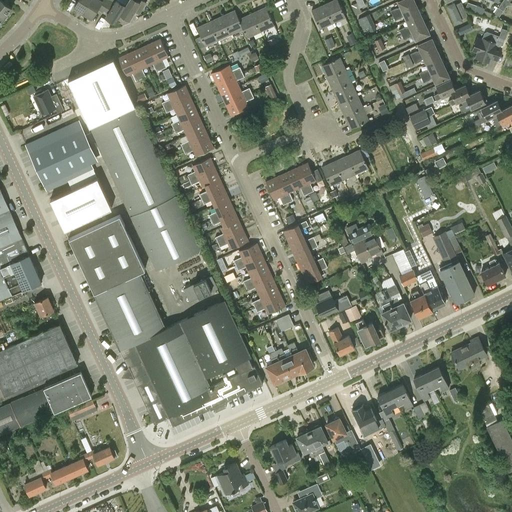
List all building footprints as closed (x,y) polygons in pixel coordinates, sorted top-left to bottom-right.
[(1,0),(0,0),(0,18),(2,20),(12,8),(1,0)] [(83,13),(90,0),(77,0),(73,7),(83,13)] [(98,0),(90,0),(83,13),(91,19),(100,4),(105,7),(109,1),(108,1),(108,0),(102,0),(102,2),(98,0)] [(109,1),(105,7),(110,10),(106,17),(115,23),(121,13),(125,6),(128,0),(117,0),(117,1),(115,0),(108,0),(108,1),(109,1)] [(136,0),(128,0),(125,6),(121,13),(130,19),(134,11),(139,14),(146,3),(141,0),(140,2),(136,0)] [(337,0),(334,0),(324,5),(333,23),(346,17),(337,0)] [(400,0),(398,2),(400,7),(397,8),(391,10),(393,15),(416,5),(413,0),(400,0)] [(453,3),(447,5),(455,23),(462,20),(461,18),(467,15),(461,1),(454,4),(453,3)] [(499,8),(503,11),(506,7),(507,5),(502,2),(500,5),(498,7),(499,8)] [(333,23),(324,5),(311,11),(320,29),(333,23)] [(416,5),(393,15),(395,20),(402,17),(401,16),(404,15),(407,21),(420,14),(416,5)] [(266,7),(252,13),(261,32),(274,25),(266,7)] [(498,7),(494,15),(499,17),(503,11),(499,8),(498,7)] [(235,10),(222,16),(231,34),(243,29),(239,19),(235,10)] [(261,32),(252,13),(239,19),(243,29),(247,38),(261,32)] [(361,27),(373,21),(370,14),(358,19),(361,27)] [(407,21),(409,26),(406,27),(406,26),(399,30),(402,35),(425,24),(420,14),(407,21)] [(222,16),(209,22),(218,40),(231,34),(222,16)] [(376,29),(373,21),(361,27),(362,29),(363,29),(364,32),(369,30),(370,32),(376,29)] [(218,40),(209,22),(196,28),(205,46),(218,40)] [(457,28),(459,34),(473,29),(471,23),(457,28)] [(425,24),(402,35),(404,39),(409,37),(411,42),(415,40),(429,34),(425,24)] [(484,32),(482,40),(477,38),(472,50),(478,52),(476,58),(488,62),(494,46),(502,49),(508,31),(502,28),(499,36),(487,31),(484,32)] [(267,36),(270,43),(278,39),(275,32),(267,36)] [(347,35),(350,44),(356,42),(353,33),(347,35)] [(335,45),(331,36),(324,40),(328,48),(335,45)] [(377,46),(383,43),(380,38),(374,40),(377,46)] [(417,45),(420,50),(417,51),(410,54),(413,59),(436,48),(431,38),(417,45)] [(167,67),(163,59),(169,57),(160,39),(150,44),(162,69),(167,67)] [(383,43),(377,46),(379,51),(385,48),(383,43)] [(150,44),(139,48),(147,66),(153,64),(157,71),(162,69),(150,44)] [(235,56),(250,52),(249,47),(234,52),(235,56)] [(147,66),(139,48),(129,53),(140,79),(146,76),(142,69),(147,66)] [(436,48),(413,59),(415,63),(417,62),(419,66),(426,63),(426,64),(440,58),(436,48)] [(259,59),(255,52),(248,55),(251,62),(259,59)] [(140,79),(129,53),(118,58),(126,76),(132,73),(136,81),(140,79)] [(204,56),(207,63),(213,60),(210,53),(204,56)] [(405,62),(411,59),(408,53),(402,56),(405,62)] [(327,78),(345,70),(340,57),(321,66),(327,78)] [(511,58),(508,57),(505,65),(503,64),(503,65),(511,68),(511,58)] [(426,64),(429,69),(426,70),(426,69),(419,73),(421,78),(445,67),(440,58),(426,64)] [(68,80),(89,125),(135,104),(114,59),(68,80)] [(411,59),(405,62),(408,68),(414,65),(411,59)] [(263,69),(260,63),(254,66),(257,72),(263,69)] [(240,67),(232,70),(229,65),(211,73),(216,83),(242,72),(240,67)] [(166,78),(172,76),(169,67),(163,69),(166,78)] [(445,67),(421,78),(424,82),(430,79),(433,78),(435,83),(449,77),(445,67)] [(351,82),(345,70),(327,78),(333,91),(351,82)] [(242,72),(216,83),(221,94),(239,86),(236,80),(244,76),(242,72)] [(258,76),(259,79),(260,83),(268,79),(265,73),(258,76)] [(44,87),(54,82),(51,76),(41,80),(44,87)] [(436,86),(439,93),(434,95),(436,101),(442,98),(451,93),(450,91),(455,89),(450,79),(436,86)] [(357,95),(351,82),(333,91),(339,104),(357,95)] [(277,98),(271,84),(265,86),(265,87),(262,89),(263,91),(267,89),(272,100),(277,98)] [(450,91),(451,93),(454,98),(448,101),(451,106),(456,103),(461,101),(459,99),(469,94),(465,84),(455,89),(450,91)] [(167,93),(170,99),(162,102),(164,107),(190,96),(185,85),(167,93)] [(241,91),(239,86),(221,94),(226,105),(252,93),(249,87),(241,91)] [(61,100),(55,87),(51,90),(56,102),(61,100)] [(48,90),(34,96),(42,115),(56,108),(48,90)] [(461,101),(462,105),(459,106),(462,113),(471,109),(485,102),(480,90),(469,94),(459,99),(461,101)] [(145,93),(133,98),(136,104),(147,98),(145,93)] [(254,97),(252,93),(226,105),(231,115),(248,107),(246,101),(254,97)] [(357,95),(339,104),(345,116),(363,108),(357,95)] [(432,95),(424,99),(426,105),(435,101),(432,95)] [(190,96),(164,107),(166,112),(174,109),(177,114),(195,106),(190,96)] [(481,108),(485,115),(479,118),(482,123),(492,117),(497,115),(496,113),(502,110),(497,100),(481,108)] [(406,106),(408,112),(418,108),(416,102),(406,106)] [(177,195),(135,105),(135,104),(89,125),(90,126),(131,216),(156,270),(202,249),(177,195)] [(363,108),(345,116),(350,129),(369,121),(366,113),(373,110),(370,105),(363,108)] [(497,115),(492,117),(495,122),(494,123),(497,127),(502,125),(511,120),(511,117),(511,116),(511,105),(502,110),(496,113),(497,115)] [(177,114),(179,119),(171,123),(174,128),(199,117),(195,106),(177,114)] [(413,123),(428,116),(425,109),(410,116),(413,123)] [(431,123),(428,116),(413,123),(416,129),(431,123)] [(204,127),(199,117),(174,128),(176,133),(184,129),(186,135),(204,127)] [(97,161),(79,120),(26,144),(47,190),(94,168),(91,164),(97,161)] [(186,135),(189,140),(181,144),(183,149),(209,138),(204,127),(186,135)] [(422,138),(423,139),(426,146),(432,143),(428,135),(422,138)] [(209,138),(183,149),(185,153),(193,150),(196,156),(214,148),(209,138)] [(436,146),(420,153),(425,162),(440,155),(436,146)] [(365,147),(360,149),(364,159),(370,156),(365,147)] [(347,155),(356,174),(368,168),(360,149),(347,155)] [(178,157),(176,152),(170,155),(172,160),(178,157)] [(356,174),(347,155),(334,161),(343,180),(356,174)] [(192,165),(195,171),(187,174),(189,179),(215,168),(210,157),(192,165)] [(343,180),(334,161),(321,167),(330,186),(343,180)] [(308,162),(297,167),(309,193),(314,190),(310,183),(316,180),(317,181),(322,179),(318,169),(312,171),(308,162)] [(485,172),(496,166),(494,162),(483,167),(485,172)] [(428,173),(438,168),(436,164),(426,169),(428,173)] [(478,166),(467,172),(471,179),(476,176),(480,184),(486,181),(482,173),(481,173),(478,166)] [(309,193),(297,167),(286,172),(295,190),(300,187),(304,195),(309,193)] [(220,178),(215,168),(189,179),(192,184),(199,181),(202,187),(205,186),(220,178)] [(286,172),(276,177),(288,203),(293,200),(289,192),(295,190),(286,172)] [(181,183),(188,180),(186,174),(179,178),(181,183)] [(97,177),(50,199),(61,222),(63,226),(65,230),(111,208),(110,205),(97,177)] [(288,203),(276,177),(265,182),(273,200),(280,197),(283,205),(288,203)] [(425,199),(433,196),(424,177),(416,180),(425,199)] [(205,186),(207,190),(200,194),(202,199),(224,189),(220,178),(205,186)] [(0,300),(22,291),(42,282),(0,187),(0,300)] [(224,189),(202,199),(204,204),(212,200),(214,206),(229,199),(224,189)] [(307,201),(318,199),(317,192),(306,194),(307,201)] [(214,206),(217,211),(209,215),(211,220),(234,210),(229,199),(214,206)] [(234,210),(211,220),(213,224),(221,221),(223,226),(239,220),(234,210)] [(165,327),(140,271),(145,269),(120,215),(69,238),(86,276),(94,293),(154,424),(169,417),(173,425),(210,408),(211,409),(226,401),(226,400),(263,383),(250,357),(251,357),(225,300),(165,327)] [(506,237),(507,237),(511,234),(511,228),(506,215),(505,215),(497,219),(506,237)] [(220,227),(223,233),(215,237),(218,242),(244,231),(239,220),(223,226),(220,227)] [(306,220),(298,224),(283,231),(288,241),(303,234),(300,229),(308,225),(306,220)] [(466,230),(462,222),(450,227),(451,229),(454,235),(455,235),(466,230)] [(369,224),(358,229),(356,223),(346,228),(348,233),(347,234),(352,243),(352,244),(363,239),(374,234),(369,224)] [(423,237),(433,232),(429,223),(423,225),(422,223),(417,226),(423,237)] [(391,239),(397,236),(392,227),(386,229),(391,239)] [(446,230),(432,236),(443,260),(456,254),(455,253),(456,253),(448,238),(454,235),(451,229),(446,231),(446,230)] [(248,241),(244,231),(218,242),(220,247),(228,243),(230,249),(248,241)] [(348,242),(343,232),(338,234),(343,244),(348,242)] [(500,252),(490,233),(486,235),(495,255),(500,252)] [(305,240),(303,234),(288,241),(293,252),(316,241),(314,236),(305,240)] [(383,253),(374,234),(363,239),(371,256),(375,254),(377,256),(383,253)] [(511,234),(507,237),(511,246),(511,248),(503,254),(511,271),(511,234)] [(462,250),(455,235),(454,235),(448,238),(456,253),(462,250)] [(352,244),(352,243),(345,246),(347,253),(355,249),(361,263),(367,260),(366,258),(371,256),(363,239),(352,244)] [(318,246),(316,241),(293,252),(297,262),(312,256),(310,250),(318,246)] [(239,251),(241,257),(234,260),(236,265),(261,253),(257,243),(239,251)] [(394,260),(406,255),(403,249),(392,254),(394,260)] [(266,264),(261,253),(236,265),(238,270),(246,266),(248,272),(266,264)] [(409,260),(406,255),(394,260),(397,266),(409,260)] [(312,256),(297,262),(302,273),(325,262),(323,257),(315,261),(312,256)] [(489,262),(491,266),(480,271),(487,285),(494,281),(495,282),(499,281),(499,279),(505,276),(499,262),(497,263),(495,259),(489,262)] [(409,260),(397,266),(400,272),(411,266),(409,260)] [(459,261),(450,265),(466,298),(475,294),(459,261)] [(325,262),(302,273),(307,284),(322,277),(319,270),(327,267),(325,262)] [(248,272),(251,277),(243,281),(245,286),(271,274),(266,264),(248,272)] [(466,298),(450,265),(439,270),(455,303),(466,298)] [(418,280),(413,269),(398,276),(403,286),(418,280)] [(276,285),(271,274),(245,286),(248,290),(255,287),(258,292),(258,293),(276,285)] [(190,302),(217,289),(218,288),(212,275),(183,288),(190,302)] [(384,279),(387,286),(395,283),(392,276),(384,279)] [(445,304),(437,286),(435,281),(428,284),(426,280),(420,283),(422,288),(425,294),(432,310),(438,307),(440,307),(443,306),(444,304),(445,304)] [(395,284),(385,289),(389,297),(388,297),(400,324),(411,319),(403,303),(400,304),(397,298),(392,300),(390,296),(399,292),(395,284)] [(260,298),(245,305),(247,310),(251,308),(251,309),(281,295),(276,285),(258,293),(260,298)] [(368,288),(359,293),(363,301),(372,297),(368,288)] [(389,297),(385,289),(381,291),(385,299),(387,302),(382,305),(385,311),(382,313),(390,329),(391,329),(400,324),(388,297),(389,297)] [(411,300),(409,301),(413,309),(415,308),(419,317),(432,311),(432,310),(425,294),(420,296),(418,290),(411,293),(414,299),(411,300)] [(281,295),(251,309),(253,313),(257,311),(265,308),(267,314),(285,306),(281,295)] [(347,295),(334,301),(332,297),(316,304),(322,316),(338,309),(339,311),(352,305),(347,295)] [(35,302),(29,305),(31,310),(37,308),(41,316),(54,310),(48,296),(35,302)] [(361,316),(356,304),(345,309),(350,321),(361,316)] [(349,320),(345,310),(338,313),(343,323),(349,320)] [(294,325),(289,314),(276,320),(281,331),(294,325)] [(371,323),(366,325),(364,319),(356,323),(359,328),(358,329),(366,344),(371,342),(379,339),(379,338),(384,336),(381,328),(375,331),(371,323)] [(15,335),(19,342),(17,342),(17,343),(5,348),(6,348),(0,350),(0,380),(0,381),(0,383),(5,395),(77,364),(60,324),(27,338),(24,331),(15,335)] [(343,338),(338,327),(328,331),(333,342),(334,342),(339,355),(355,348),(349,335),(343,338)] [(459,368),(487,355),(478,337),(470,341),(471,342),(451,352),(459,368)] [(305,349),(299,352),(294,342),(288,345),(292,355),(299,371),(305,369),(307,369),(310,368),(310,366),(312,365),(305,349)] [(267,347),(273,364),(266,367),(274,383),(275,382),(277,383),(280,381),(280,380),(286,377),(272,345),(267,347)] [(272,345),(286,377),(293,374),(294,375),(297,374),(298,372),(299,371),(292,355),(286,358),(281,347),(274,350),(272,345)] [(438,366),(426,372),(433,388),(440,385),(443,391),(449,388),(438,366)] [(91,395),(81,372),(44,388),(54,411),(91,395)] [(433,388),(426,372),(414,378),(424,400),(430,397),(427,391),(433,388)] [(389,390),(397,405),(404,402),(407,408),(413,405),(402,384),(389,390)] [(460,398),(455,387),(450,389),(454,400),(460,398)] [(0,435),(54,412),(44,388),(0,406),(0,435)] [(397,405),(389,390),(378,395),(388,417),(394,414),(391,408),(397,405)] [(92,400),(68,410),(71,417),(95,406),(92,400)] [(418,404),(423,415),(430,412),(425,401),(418,404)] [(352,410),(359,425),(351,429),(358,444),(359,444),(367,440),(361,427),(368,423),(372,431),(379,427),(382,433),(380,434),(384,443),(392,440),(387,430),(388,430),(389,432),(389,431),(384,421),(382,418),(378,420),(377,418),(376,418),(370,406),(365,408),(364,404),(362,405),(361,403),(352,407),(353,409),(352,410)] [(489,403),(479,409),(486,424),(497,419),(489,403)] [(423,415),(418,404),(413,406),(419,417),(423,415)] [(351,429),(346,432),(339,418),(338,417),(335,417),(333,420),(334,420),(326,424),(333,439),(334,439),(336,444),(344,440),(345,442),(347,441),(352,453),(361,448),(359,444),(358,444),(351,429)] [(384,421),(389,431),(394,429),(389,418),(384,421)] [(511,438),(503,418),(486,426),(508,472),(511,470),(511,438)] [(314,429),(309,431),(321,458),(324,464),(329,461),(322,444),(327,441),(320,426),(319,426),(317,425),(314,427),(314,429)] [(298,434),(298,436),(297,437),(304,452),(311,449),(316,460),(321,458),(309,431),(303,434),(302,432),(298,434)] [(298,451),(296,452),(292,444),(288,445),(286,439),(270,446),(277,462),(272,464),(276,472),(274,473),(279,485),(288,481),(283,469),(286,467),(283,460),(293,455),(296,461),(301,458),(298,451)] [(402,447),(399,440),(393,442),(397,450),(402,447)] [(370,443),(361,448),(371,468),(380,463),(370,443)] [(94,449),(87,452),(90,458),(94,456),(98,465),(114,457),(115,458),(118,456),(115,449),(111,451),(109,446),(95,452),(94,449)] [(81,459),(67,465),(72,476),(88,469),(84,461),(90,458),(87,452),(80,456),(81,459)] [(38,475),(39,477),(25,484),(30,495),(46,488),(42,480),(47,477),(43,468),(40,462),(33,465),(38,475)] [(225,471),(217,475),(210,478),(214,486),(221,484),(226,494),(239,489),(249,484),(247,480),(252,478),(250,472),(242,476),(236,462),(223,468),(225,471)] [(51,464),(43,468),(47,477),(52,475),(56,483),(72,476),(67,465),(54,471),(51,464)] [(327,473),(317,475),(318,481),(329,478),(327,473)] [(293,502),(297,511),(310,511),(313,511),(312,510),(318,507),(315,499),(319,497),(317,492),(320,490),(317,483),(306,488),(309,494),(293,502)] [(267,511),(263,501),(251,506),(253,511),(267,511)]
